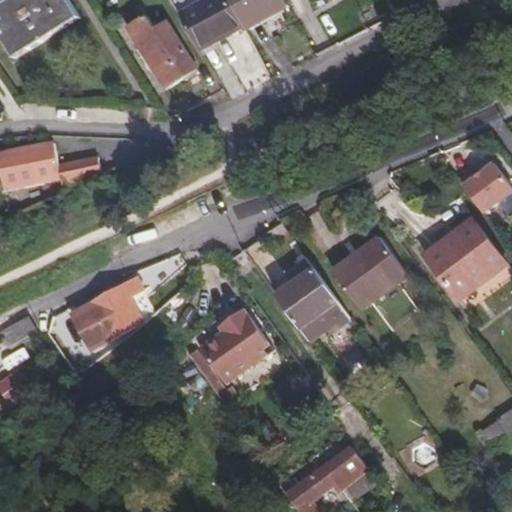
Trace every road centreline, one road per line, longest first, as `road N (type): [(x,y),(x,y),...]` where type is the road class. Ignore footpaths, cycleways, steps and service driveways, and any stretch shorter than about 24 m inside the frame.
road 1 (residential): [(36,310),(511,101)]
road 2 (residential): [(0,127),(160,133),(213,121),(446,0)]
